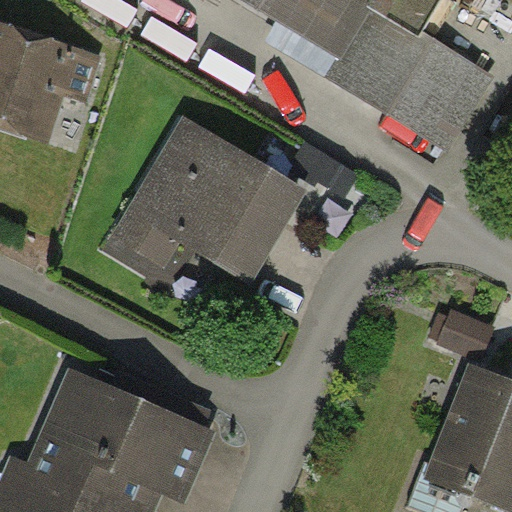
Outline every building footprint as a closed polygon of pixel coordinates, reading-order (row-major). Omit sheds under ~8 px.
[(235,0),(335,60),(322,82),(447,156),(497,72),(433,34),(453,0),(235,0)] [(95,51),(0,24),(0,120),(70,140),(95,51)] [(314,192),(192,124),(125,242),(176,270),(194,238),(265,279),(314,192)] [(497,326),(446,306),(433,339),(484,359),(497,326)] [(511,377),(476,363),(431,477),(511,508),(511,377)] [(174,511),(211,421),(76,367),(34,470),(14,462),(0,495),(0,511),(135,511),(138,506),(153,511),(174,511)]
